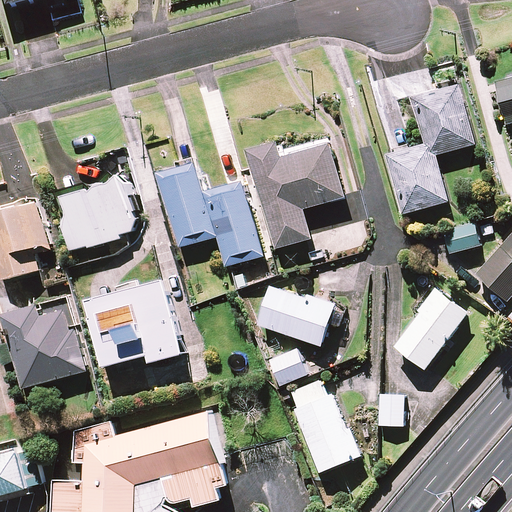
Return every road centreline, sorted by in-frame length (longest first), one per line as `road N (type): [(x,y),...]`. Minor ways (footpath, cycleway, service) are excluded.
road 1 (residential): [(388,15),(306,16),(0,96)]
road 2 (trunk): [(403,511),(511,391)]
